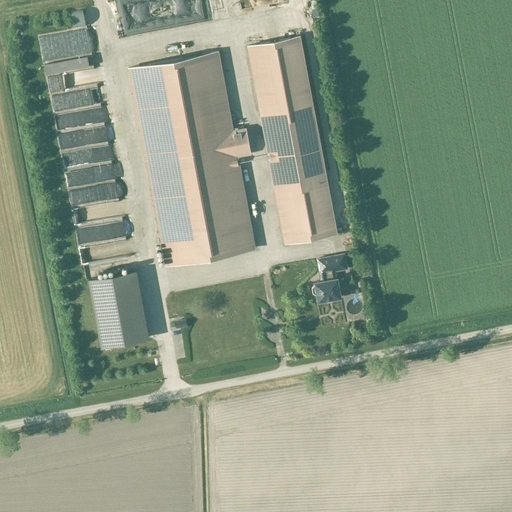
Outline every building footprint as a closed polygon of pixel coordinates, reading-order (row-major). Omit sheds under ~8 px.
[(247,46),(284,242),(336,232),(300,36),(247,46)] [(250,154),(245,128),(233,130),(218,51),(128,68),(165,264),(255,248),(238,156),(250,154)] [(109,84),(89,88),(92,100),(112,96),(109,84)] [(63,130),(75,184),(86,182),(90,188),(97,186),(97,185),(106,197),(128,192),(124,173),(112,176),(108,158),(124,155),(120,138),(110,141),(119,134),(116,120),(83,127),(82,125),(85,123),(106,118),(104,106),(88,109),(89,118),(86,120),(84,112),(75,114),(76,120),(63,123),(67,129),(63,130)] [(96,255),(122,251),(119,233),(138,231),(135,212),(80,219),(86,260),(96,258),(96,255)] [(317,301),(340,297),(337,278),(335,278),(334,270),(346,268),(344,253),(319,258),(323,280),(314,282),(314,286),(313,286),(312,288),(313,292),(315,294),(316,293),(317,301)] [(117,347),(116,343),(148,337),(135,270),(88,279),(101,346),(104,345),(105,349),(117,347)]
